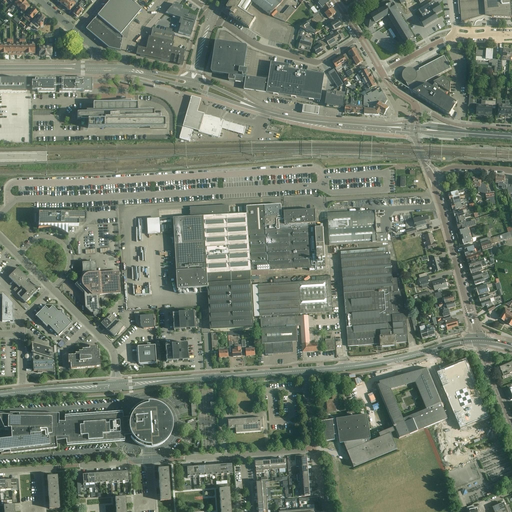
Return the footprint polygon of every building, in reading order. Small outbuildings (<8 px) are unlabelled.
[(16,6),(19,9),(25,2),(24,1),(23,0),(17,0),(12,6),(14,8),(16,6)] [(72,0),(70,0),(64,7),(67,9),(67,10),(68,11),(69,10),(69,11),(76,3),(72,0)] [(119,51),(123,37),(120,35),(141,10),(133,4),(136,0),(110,0),(96,18),(85,30),(99,41),(108,49),(119,51)] [(231,0),(227,7),(226,9),(231,12),(229,16),(249,29),(256,19),(255,19),(256,18),(256,17),(255,17),(254,17),(253,19),(245,14),(252,2),(269,16),(280,4),(283,0),(231,0)] [(321,9),(323,8),(328,4),(324,0),(321,0),(319,2),(317,4),(321,9)] [(410,38),(413,37),(399,14),(401,13),(392,0),(385,0),(377,5),(379,7),(364,16),(366,19),(364,20),(368,27),(387,16),(389,18),(405,43),(411,40),(410,38)] [(457,0),(459,15),(461,15),(461,23),(469,20),(469,19),(470,18),(472,18),(472,19),(483,16),(491,13),(491,16),(491,17),(511,17),(511,16),(510,0),(457,0)] [(25,2),(19,9),(22,11),(20,13),(22,15),(29,6),(27,4),(27,3),(26,2),(25,2)] [(422,17),(417,20),(422,29),(427,26),(437,19),(435,16),(442,11),(437,5),(436,5),(434,2),(423,9),(419,11),(422,17)] [(77,18),(85,9),(82,7),(83,6),(81,4),(72,13),(74,15),(75,16),(76,18),(77,17),(77,18)] [(182,19),(181,24),(193,27),(196,18),(188,15),(189,12),(181,10),(182,7),(174,4),(166,14),(182,19)] [(319,14),(321,13),(323,11),(325,14),(327,13),(326,13),(332,9),(328,4),(323,8),(321,9),(318,12),(319,14)] [(290,6),(283,14),(280,14),(275,10),(270,15),(273,17),(285,22),(295,10),(290,6)] [(32,20),(38,13),(37,12),(36,10),(35,11),(33,9),(26,16),(25,15),(22,18),(24,20),(26,18),(27,19),(29,17),(32,20)] [(323,11),(321,13),(325,18),(327,16),(329,19),(336,14),(332,9),(326,13),(327,13),(325,14),(323,11)] [(34,20),(30,24),(33,26),(38,30),(39,29),(45,22),(46,22),(47,20),(45,18),(45,19),(41,16),(37,21),(34,20)] [(309,21),(300,28),(304,30),(313,34),(315,35),(320,31),(318,29),(316,30),(312,26),(309,21)] [(331,36),(334,34),(340,31),(340,30),(339,31),(338,28),(341,26),(338,21),(331,25),(330,24),(325,28),(326,31),(331,28),(332,31),(329,33),(331,36)] [(190,37),(193,27),(181,24),(178,33),(190,37)] [(138,48),(136,55),(160,60),(167,33),(152,29),(150,37),(148,37),(146,49),(138,48)] [(324,39),(322,40),(325,46),(328,45),(329,46),(338,40),(339,42),(344,38),(340,31),(334,34),(331,36),(325,39),(324,39)] [(174,35),(167,33),(160,60),(181,65),(184,51),(172,48),(173,43),(172,42),(174,35)] [(298,49),(300,50),(304,51),(306,42),(307,40),(304,39),(305,37),(302,36),(298,49)] [(307,40),(306,42),(304,51),(310,52),(313,39),(310,39),(310,40),(307,40)] [(323,48),(325,46),(322,40),(317,43),(319,46),(314,49),(317,55),(324,51),(323,48)] [(215,43),(211,72),(213,74),(229,76),(229,81),(235,82),(245,83),(244,88),(244,90),(258,92),(267,93),(268,82),(269,80),(246,77),(247,75),(247,70),(244,70),(247,48),(246,46),(217,42),(215,43)] [(349,53),(353,59),(359,55),(355,49),(349,53)] [(502,57),(502,61),(504,61),(510,61),(510,58),(510,50),(503,50),(503,53),(502,53),(502,57)] [(476,51),(476,57),(477,57),(477,58),(480,58),(480,57),(485,58),(485,59),(485,61),(489,61),(489,63),(492,63),(491,66),(495,66),(494,73),(498,73),(498,71),(498,61),(499,60),(495,60),(495,59),(492,59),(492,54),(489,53),(490,52),(476,51)] [(363,62),(359,55),(353,59),(355,63),(352,65),(354,67),(363,62)] [(346,62),(343,56),(338,60),(341,65),(342,67),(346,65),(347,68),(349,67),(348,64),(347,63),(346,62)] [(436,60),(443,73),(451,69),(444,56),(436,60)] [(342,67),(341,65),(338,60),(332,63),(336,69),(335,69),(337,72),(343,68),(342,67)] [(443,73),(436,60),(419,69),(419,71),(415,73),(414,72),(413,70),(411,70),(410,70),(408,70),(407,70),(405,71),(404,72),(403,74),(403,76),(403,77),(404,79),(412,94),(414,93),(449,115),(457,103),(445,96),(448,91),(449,92),(450,82),(443,77),(433,82),(435,83),(432,88),(427,84),(426,82),(443,73)] [(321,101),(325,74),(289,69),(290,65),(271,63),(268,85),(267,93),(274,94),(273,94),(274,95),(274,94),(278,95),(291,97),(292,97),(296,97),(296,98),(296,97),(309,99),(309,100),(309,99),(313,100),(313,101),(314,101),(314,100),(321,101)] [(367,69),(360,73),(363,79),(370,75),(370,74),(370,73),(370,72),(369,72),(367,69)] [(363,79),(366,84),(373,80),(370,75),(363,79)] [(0,93),(26,93),(26,80),(0,79),(0,93)] [(37,93),(42,93),(55,93),(55,80),(35,80),(35,82),(32,82),(32,91),(37,91),(37,93)] [(59,93),(67,93),(77,93),(77,91),(82,91),(82,93),(91,93),(91,80),(82,80),(82,81),(79,81),(79,80),(59,80),(59,93)] [(364,92),(366,95),(371,92),(370,89),(376,85),(375,83),(375,82),(374,81),(373,80),(366,84),(368,87),(364,89),(365,91),(364,92)] [(382,92),(379,94),(377,90),(372,93),(371,92),(366,95),(364,96),(364,99),(364,105),(363,110),(364,110),(364,115),(373,115),(376,116),(376,115),(378,115),(380,113),(384,116),(384,115),(386,116),(388,116),(390,115),(391,113),(391,111),(390,109),(388,108),(389,108),(384,105),(387,101),(382,92)] [(328,95),(327,105),(344,108),(344,97),(328,95)] [(125,100),(125,97),(120,97),(120,101),(109,102),(109,103),(93,103),(93,104),(93,111),(90,111),(90,113),(77,114),(77,120),(87,120),(87,129),(164,129),(164,121),(163,121),(160,121),(160,117),(153,117),(153,112),(153,111),(137,112),(137,104),(136,104),(136,103),(131,103),(131,100),(125,100)] [(192,97),(183,126),(198,131),(203,115),(197,113),(201,100),(192,97)] [(485,107),(484,116),(491,116),(492,109),(492,107),(495,107),(496,100),(492,99),(492,102),(489,101),(489,107),(485,107)] [(476,115),(484,116),(485,107),(485,101),(482,101),(481,106),(473,106),(473,111),(476,111),(476,115)] [(500,118),(504,118),(505,108),(501,107),(501,104),(501,101),(497,101),(497,105),(498,105),(498,116),(500,117),(500,118)] [(303,105),(302,113),(318,116),(319,108),(303,105)] [(199,132),(219,138),(221,129),(243,135),(246,128),(224,121),(224,120),(221,119),(220,119),(213,117),(209,116),(204,115),(199,131),(199,132)] [(181,133),(180,138),(180,139),(189,142),(190,141),(191,137),(193,130),(183,127),(181,133)] [(506,187),(506,185),(508,185),(508,180),(504,179),(505,176),(496,176),(495,183),(498,183),(498,186),(502,187),(502,189),(507,189),(507,187),(506,187)] [(481,179),(472,178),(471,178),(471,179),(470,180),(471,181),(470,185),(478,187),(477,192),(485,194),(486,201),(495,200),(494,193),(488,193),(484,184),(480,184),(481,179)] [(450,200),(451,199),(459,197),(459,194),(464,193),(463,190),(448,194),(450,200)] [(452,205),(466,201),(465,198),(460,200),(459,197),(451,199),(451,201),(450,201),(451,203),(452,203),(452,205)] [(466,201),(452,205),(453,211),(468,207),(467,204),(462,206),(461,203),(466,201)] [(247,214),(174,218),(178,290),(199,288),(200,293),(210,292),(212,330),(254,328),(250,272),(268,271),(300,269),(325,267),(324,246),(323,228),(315,229),(315,224),(315,213),(300,214),(300,213),(295,213),(284,213),(284,217),(281,217),(281,213),(281,205),(264,206),(247,207),(247,214)] [(330,246),(387,243),(387,234),(376,235),(375,211),(328,214),(330,246)] [(86,213),(38,213),(38,228),(43,228),(47,228),(52,228),(56,229),(60,231),(64,233),(68,236),(68,226),(78,226),(78,222),(86,222),(86,213)] [(457,224),(466,222),(465,218),(470,217),(469,214),(456,218),(456,220),(456,221),(456,223),(457,223),(457,224)] [(147,232),(161,232),(160,220),(170,220),(170,218),(160,218),(160,216),(147,216),(147,232)] [(415,228),(429,224),(427,216),(421,218),(420,217),(413,219),(415,228)] [(466,223),(466,222),(457,224),(458,230),(465,228),(465,229),(469,228),(476,226),(475,221),(466,223)] [(484,224),(483,224),(487,238),(488,239),(489,239),(492,238),(491,238),(489,232),(490,231),(488,226),(487,226),(486,225),(484,224)] [(469,228),(465,229),(460,231),(460,232),(459,232),(459,234),(461,235),(462,238),(471,236),(469,228)] [(139,242),(139,229),(128,230),(129,242),(139,242)] [(429,249),(436,247),(435,242),(433,243),(431,234),(425,235),(429,249)] [(462,241),(462,242),(462,244),(463,244),(463,245),(473,242),(471,236),(462,238),(462,240),(462,241)] [(487,238),(480,240),(483,251),(487,250),(491,249),(492,248),(491,245),(489,239),(488,239),(487,238)] [(464,251),(466,257),(479,252),(479,251),(475,252),(473,245),(464,248),(465,250),(464,251)] [(479,253),(479,252),(466,257),(468,262),(477,259),(477,256),(482,255),(482,252),(479,253)] [(396,343),(408,342),(406,319),(403,315),(402,304),(403,304),(401,296),(399,296),(398,292),(390,293),(390,287),(393,287),(390,255),(386,255),(385,253),(341,256),(348,347),(380,344),(380,345),(380,347),(396,346),(396,343)] [(434,272),(442,270),(440,262),(439,262),(438,258),(430,260),(431,265),(432,265),(434,272)] [(468,263),(470,269),(480,265),(478,260),(468,263)] [(76,276),(72,280),(72,281),(73,280),(77,283),(75,284),(74,286),(76,285),(84,293),(85,308),(91,314),(93,314),(93,316),(94,317),(99,313),(99,312),(98,295),(120,294),(118,272),(96,273),(95,262),(82,263),(82,269),(82,270),(82,271),(82,272),(82,273),(82,274),(82,275),(81,275),(81,276),(81,277),(81,278),(80,278),(80,279),(79,280),(76,276)] [(480,265),(470,269),(471,274),(482,270),(481,268),(486,266),(486,264),(482,265),(480,265)] [(9,277),(16,284),(19,288),(20,287),(22,289),(17,294),(26,303),(37,291),(28,283),(28,284),(25,282),(27,280),(28,280),(17,269),(18,269),(17,268),(9,277)] [(489,278),(488,275),(473,280),(475,285),(484,282),(483,280),(489,278)] [(274,284),(258,285),(258,286),(253,286),(255,316),(260,316),(260,319),(261,319),(299,317),(299,315),(332,313),(330,277),(316,278),(317,282),(312,282),(291,283),(290,279),(274,280),(274,284)] [(430,281),(428,277),(418,279),(420,286),(424,285),(427,284),(428,284),(428,281),(430,281)] [(445,280),(433,283),(435,291),(437,290),(438,292),(442,291),(441,289),(447,287),(445,280)] [(478,296),(488,292),(486,285),(476,288),(478,296)] [(2,295),(2,322),(10,322),(10,320),(13,320),(13,305),(2,295)] [(443,306),(446,304),(454,302),(453,296),(442,299),(442,301),(444,301),(444,303),(441,303),(441,304),(435,305),(436,308),(442,307),(443,306)] [(492,306),(492,305),(491,302),(494,301),(493,298),(480,302),(482,307),(486,306),(487,309),(489,312),(495,309),(494,305),(492,306)] [(455,307),(454,302),(446,304),(443,306),(444,310),(443,310),(443,314),(442,314),(443,317),(450,315),(448,309),(455,307)] [(36,316),(43,323),(47,327),(46,327),(48,325),(58,336),(71,323),(72,324),(72,323),(62,314),(62,310),(62,312),(57,312),(52,306),(52,307),(48,310),(45,307),(44,307),(45,307),(35,316),(35,317),(36,316)] [(511,326),(511,325),(511,314),(511,315),(509,313),(510,311),(506,309),(500,319),(511,326)] [(111,314),(101,324),(106,329),(107,331),(109,332),(114,337),(117,334),(118,335),(119,333),(121,331),(122,329),(124,327),(119,322),(117,321),(116,319),(111,314)] [(140,326),(143,329),(154,328),(153,315),(140,316),(140,326)] [(302,352),(318,351),(318,343),(310,344),(308,316),(300,317),(302,352)] [(299,317),(261,319),(262,344),(265,344),(265,355),(273,354),(293,353),(293,342),(298,342),(297,326),(300,326),(299,317)] [(451,328),(458,326),(456,319),(451,320),(450,317),(443,319),(438,324),(439,327),(441,327),(441,326),(446,325),(447,330),(452,329),(451,328)] [(424,324),(418,326),(419,331),(420,336),(421,335),(422,339),(425,338),(425,339),(429,338),(426,330),(424,324)] [(430,329),(426,330),(429,338),(432,337),(432,336),(435,335),(434,331),(433,327),(430,328),(430,329)] [(326,351),(335,350),(334,337),(331,337),(331,339),(325,340),(326,351)] [(48,372),(54,374),(54,373),(53,361),(51,361),(51,359),(53,360),(53,359),(53,357),(54,355),(53,355),(52,349),(31,343),(32,353),(32,354),(45,357),(45,361),(33,362),(33,372),(36,371),(42,371),(48,372)] [(182,360),(182,361),(188,361),(187,344),(165,345),(166,362),(178,361),(177,360),(182,360)] [(235,350),(232,351),(233,357),(242,357),(241,350),(241,345),(234,345),(235,350)] [(143,364),(156,363),(155,346),(137,347),(138,360),(135,360),(138,363),(138,364),(140,364),(143,367),(143,364)] [(97,350),(97,347),(88,347),(88,349),(82,350),(82,352),(78,352),(78,354),(75,354),(75,356),(68,356),(68,364),(70,364),(71,369),(100,367),(99,350),(97,350)] [(227,347),(219,348),(219,349),(219,351),(220,358),(229,358),(228,351),(227,351),(227,347)] [(246,356),(255,356),(255,349),(254,349),(254,347),(249,347),(250,349),(246,350),(246,356)] [(458,363),(458,361),(457,360),(440,368),(439,368),(443,377),(439,379),(438,379),(442,388),(451,384),(450,382),(457,379),(455,375),(472,368),(468,359),(458,363)] [(503,376),(511,372),(511,362),(500,367),(503,376)] [(391,434),(396,432),(399,439),(443,421),(448,418),(442,403),(427,368),(378,382),(379,384),(376,385),(377,386),(394,427),(379,434),(380,438),(370,442),(369,440),(371,439),(367,415),(356,416),(355,412),(347,413),(347,418),(336,419),(340,444),(344,443),(353,467),(397,449),(391,434)] [(261,429),(264,429),(263,418),(247,419),(247,418),(247,413),(247,412),(249,412),(249,406),(251,406),(251,394),(237,395),(238,407),(240,406),(240,410),(241,412),(244,412),(244,418),(244,419),(228,421),(229,429),(236,429),(236,434),(261,432),(261,429)] [(335,399),(340,399),(339,395),(332,396),(332,400),(326,400),(327,413),(336,412),(335,399)] [(0,419),(4,428),(11,428),(11,438),(0,439),(0,453),(1,455),(57,448),(56,441),(66,440),(66,444),(124,440),(124,436),(131,435),(133,438),(136,441),(135,442),(137,443),(139,445),(142,446),(146,447),(149,447),(152,447),(156,446),(159,445),(162,444),(165,441),(168,438),(170,434),(171,430),(172,426),(172,423),(171,420),(170,416),(168,413),(166,410),(163,407),(160,405),(156,403),(153,403),(150,402),(146,403),(142,403),(139,405),(136,407),(134,409),(132,410),(133,411),(130,417),(123,418),(122,413),(64,417),(65,422),(59,422),(59,414),(9,413),(9,415),(0,414),(0,419)] [(325,442),(335,441),(334,436),(337,436),(334,421),(322,422),(325,442)] [(440,444),(444,442),(443,439),(450,436),(448,431),(437,435),(440,444)] [(303,456),(295,457),(296,467),(308,466),(307,458),(303,459),(303,456)] [(278,460),(270,461),(271,470),(279,469),(278,460)] [(286,460),(278,460),(279,469),(286,469),(286,460)] [(264,470),(264,471),(271,470),(270,461),(263,462),(264,470)] [(258,462),(255,462),(256,474),(264,473),(264,470),(263,462),(258,462)] [(308,466),(299,467),(299,474),(308,474),(308,466)] [(157,469),(158,477),(168,476),(167,468),(157,469)] [(297,474),(297,482),(309,481),(308,474),(299,474),(297,474)] [(47,477),(47,485),(58,484),(57,476),(47,477)] [(158,477),(158,485),(169,484),(168,476),(158,477)] [(300,482),(301,489),(310,488),(309,481),(300,482)] [(47,485),(48,493),(58,492),(58,484),(47,485)] [(158,485),(159,493),(169,492),(169,484),(158,485)] [(298,489),(299,497),(310,496),(310,488),(298,489)] [(219,489),(219,498),(230,497),(229,489),(219,489)] [(266,489),(257,490),(258,497),(267,496),(271,496),(270,489),(266,489)] [(48,493),(49,501),(59,500),(58,492),(48,493)] [(170,500),(169,492),(159,493),(160,501),(170,500)] [(114,498),(115,506),(125,506),(125,497),(114,498)] [(219,498),(220,505),(230,505),(230,497),(219,498)] [(59,508),(59,500),(49,501),(49,509),(59,508)] [(501,503),(498,505),(500,511),(510,511),(508,505),(505,507),(503,503),(501,504),(501,503)]
